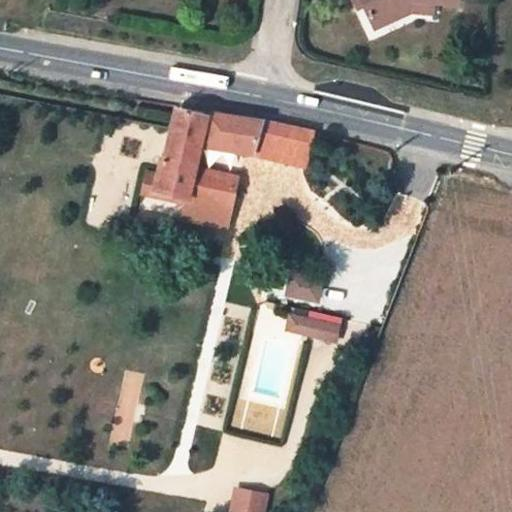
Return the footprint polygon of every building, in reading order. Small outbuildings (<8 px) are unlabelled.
[(352,0),(357,10),(364,6),(360,0),(352,0)] [(458,0),(360,0),(364,6),(374,27),(410,12),(411,0),(414,0),(432,2),(458,4),(458,0)] [(411,0),(410,12),(431,13),(432,2),(414,0),(411,0)] [(188,117),(156,111),(145,166),(140,166),(135,197),(169,205),(177,171),(182,145),(188,117)] [(188,117),(182,145),(202,149),(209,121),(188,117)] [(293,138),(209,121),(202,149),(228,155),(286,168),(293,138)] [(219,180),(177,171),(169,205),(212,213),(219,180)] [(285,294),(320,303),(326,279),(292,270),(285,294)] [(340,341),(344,319),(290,309),(286,332),(340,341)] [(128,446),(142,373),(127,370),(113,443),(128,446)] [(266,511),(271,492),(236,485),(230,511),(266,511)]
